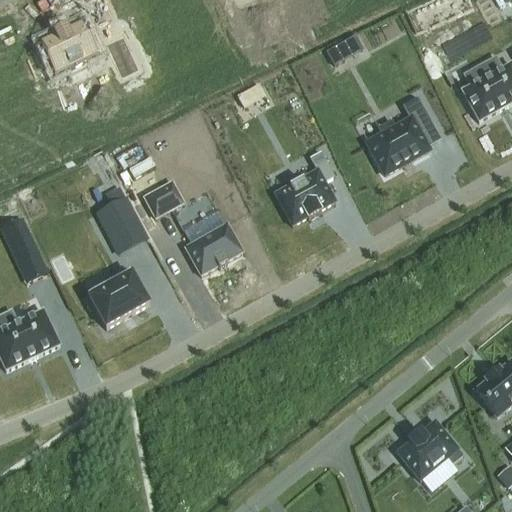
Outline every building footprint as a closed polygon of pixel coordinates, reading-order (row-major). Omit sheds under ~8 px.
[(192,0),(141,0),(149,15),(138,20),(144,33),(156,27),(154,23),(195,4),(192,0)] [(99,59),(84,26),(68,34),(68,32),(54,38),(55,40),(40,47),(55,79),(69,73),(71,78),(88,70),(85,65),(99,59)] [(341,48),(326,56),(334,71),(349,62),(341,48)] [(486,84),(461,97),(479,129),(511,110),(511,71),(511,70),(501,75),(495,64),(480,73),(486,84)] [(383,139),(367,148),(385,180),(429,155),(418,134),(432,126),(418,102),(402,110),(410,124),(396,132),(392,125),(379,132),(383,139)] [(289,192),(275,200),(292,232),(308,223),(309,225),(322,218),(321,216),(336,208),(325,188),(335,182),(321,157),(310,164),(317,177),(305,184),(302,179),(286,188),(289,192)] [(109,168),(104,159),(96,163),(100,172),(109,168)] [(173,187),(145,202),(156,223),(184,208),(173,187)] [(120,190),(105,198),(111,211),(126,203),(120,190)] [(111,211),(97,218),(108,238),(137,224),(126,203),(111,211)] [(50,282),(24,226),(12,232),(20,247),(13,250),(32,290),(50,282)] [(228,229),(186,252),(202,280),(219,270),(220,272),(228,268),(227,266),(243,257),(228,229)] [(102,296),(87,304),(104,335),(148,312),(131,281),(128,275),(100,291),(102,296)] [(49,327),(43,315),(17,327),(11,315),(0,319),(0,334),(0,335),(0,363),(6,376),(60,351),(52,334),(42,338),(39,332),(49,327)] [(497,422),(511,409),(511,366),(501,376),(499,374),(487,385),(488,386),(476,396),(497,422)] [(411,447),(397,458),(420,486),(448,463),(453,470),(464,461),(435,426),(422,437),(418,433),(407,442),(411,447)] [(511,490),(511,472),(510,470),(497,481),(508,494),(511,490)]
